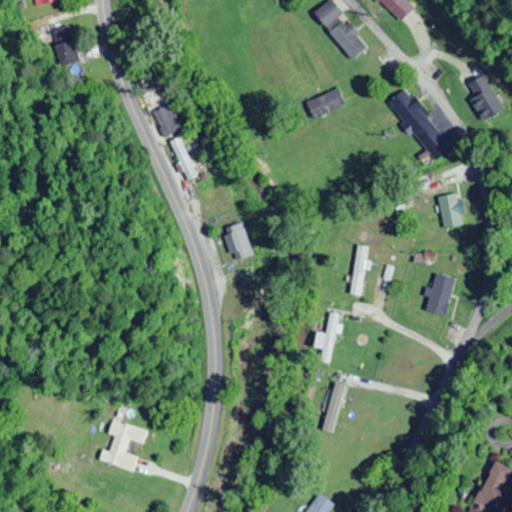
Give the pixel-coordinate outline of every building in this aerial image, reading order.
[(349,60),(367,46),(329,0),(328,0),(312,13),(349,60)] [(411,7),(404,0),(374,0),(395,22),(411,7)] [(77,60),(69,26),(50,30),(57,64),(77,60)] [(345,104),(337,87),(304,102),(311,119),(345,104)] [(414,142),(434,130),(408,87),(388,98),(414,142)] [(153,111),(165,136),(182,129),(170,103),(153,111)] [(169,142),(188,181),(197,176),(178,137),(169,142)] [(216,208),(240,196),(232,179),(208,191),(216,208)] [(436,196),(442,228),(461,224),(455,193),(436,196)] [(225,227),(233,259),(252,254),(243,222),(225,227)] [(329,251),(338,252),(342,226),(333,225),(329,251)] [(369,246),(356,244),(350,294),(363,295),(369,246)] [(237,284),(255,280),(252,264),(233,268),(237,284)] [(443,316),(454,278),(434,272),(422,309),(443,316)] [(315,360),(331,363),(339,314),(329,312),(325,334),(320,333),(315,360)] [(96,459),(131,471),(136,456),(122,451),(126,439),(141,444),(145,430),(110,418),(96,459)] [(464,511),(498,511),(511,484),(511,468),(492,458),(464,511)] [(128,489),(101,474),(92,490),(118,505),(128,489)] [(329,511),(335,504),(316,491),(301,511),(329,511)]
